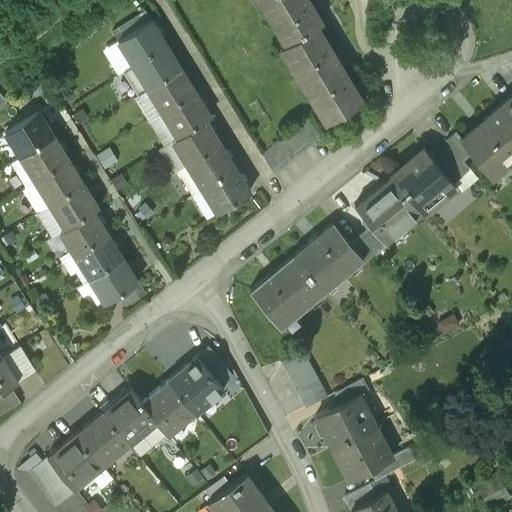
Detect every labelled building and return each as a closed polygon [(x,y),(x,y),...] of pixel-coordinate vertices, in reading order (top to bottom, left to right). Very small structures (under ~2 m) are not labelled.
[(335,55),(316,23),(321,19),(308,0),(259,0),(276,26),(280,24),(289,39),(280,45),(280,46),(285,43),(296,61),(291,64),(311,96),(315,93),(328,115),(324,117),(325,119),(361,96),(341,64),(342,63),(336,54),(335,55)] [(150,19),(117,40),(132,64),(165,43),(150,19)] [(132,64),(123,70),(138,93),(148,87),(180,67),(165,43),(132,64)] [(180,67),(148,87),(163,111),(195,91),(180,67)] [(65,81),(55,86),(63,99),(72,93),(65,81)] [(511,88),(498,100),(511,116),(511,88)] [(195,91),(163,111),(178,135),(204,118),(210,114),(195,91)] [(459,132),(458,133),(470,148),(489,172),(511,153),(511,116),(498,100),(459,132)] [(81,107),(72,113),(79,125),(89,120),(81,107)] [(38,111),(5,132),(20,156),(53,135),(38,111)] [(308,112),(261,151),(272,169),(320,133),(308,112)] [(219,141),(204,118),(178,135),(172,138),(187,162),(219,141)] [(470,148),(458,133),(459,132),(455,126),(444,135),(451,142),(461,155),(470,148)] [(53,135),(20,156),(35,179),(68,159),(53,135)] [(234,165),(219,141),(187,162),(201,186),(234,165)] [(451,142),(434,156),(452,178),(468,164),(461,155),(451,142)] [(424,143),(391,171),(421,207),(454,180),(434,156),(424,143)] [(96,154),(104,167),(117,159),(108,146),(96,154)] [(68,159),(35,179),(50,203),(83,182),(68,159)] [(234,165),(201,186),(216,209),(249,189),(234,165)] [(391,171),(354,201),(371,223),(380,233),(399,218),(403,222),(421,207),(391,171)] [(118,173),(109,179),(117,190),(125,185),(118,173)] [(83,182),(50,203),(65,227),(93,209),(98,206),(83,182)] [(145,201),(137,208),(148,219),(155,211),(145,201)] [(65,227),(60,230),(75,253),(108,233),(93,209),(65,227)] [(332,220),(292,253),(323,290),(362,258),(363,257),(349,240),(332,220)] [(380,233),(371,223),(359,233),(373,250),(386,241),(380,233)] [(2,235),(8,245),(16,239),(11,230),(2,235)] [(108,233),(75,253),(90,277),(123,256),(108,233)] [(359,233),(349,240),(363,257),(362,258),(363,260),(374,251),(373,250),(359,233)] [(33,248),(23,255),(28,262),(38,256),(33,248)] [(292,253),(249,288),(279,325),(323,290),(292,253)] [(123,256),(90,277),(105,301),(118,293),(138,280),(123,256)] [(138,280),(118,293),(126,305),(146,293),(138,280)] [(17,295),(8,301),(16,313),(25,308),(17,295)] [(2,355),(0,356),(0,390),(10,384),(35,369),(20,344),(2,355)] [(208,346),(169,379),(192,407),(207,394),(211,398),(223,388),(219,383),(231,373),(208,346)] [(302,350),(280,362),(305,408),(327,396),(302,350)] [(361,378),(336,391),(342,402),(358,394),(359,395),(367,390),(361,378)] [(169,379),(141,401),(156,419),(165,430),(180,417),(183,421),(196,411),(192,407),(169,379)] [(10,384),(0,390),(0,414),(20,401),(10,384)] [(141,401),(130,387),(102,410),(125,438),(140,426),(143,429),(156,419),(141,401)] [(342,402),(315,416),(331,448),(375,425),(359,395),(358,394),(342,402)] [(102,410),(75,432),(98,460),(113,448),(116,452),(128,442),(125,438),(102,410)] [(375,425),(331,448),(349,481),(369,470),(392,458),(391,456),(386,459),(371,430),(376,427),(375,425)] [(74,432),(46,455),(74,488),(75,487),(81,482),(84,486),(93,479),(90,474),(102,465),(98,460),(75,432),(74,432)] [(392,458),(369,470),(374,480),(403,465),(397,453),(391,456),(392,458)] [(74,488),(46,455),(29,469),(53,504),(58,511),(71,511),(83,504),(83,505),(87,501),(75,487),(74,488)] [(211,498),(206,502),(207,503),(208,502),(215,511),(274,511),(247,474),(248,473),(247,472),(230,485),(211,498)] [(223,476),(204,489),(211,498),(230,485),(223,476)] [(366,484),(343,496),(350,509),(373,497),(366,484)] [(373,497),(350,509),(351,511),(388,511),(387,509),(392,506),(384,491),(373,497)]
